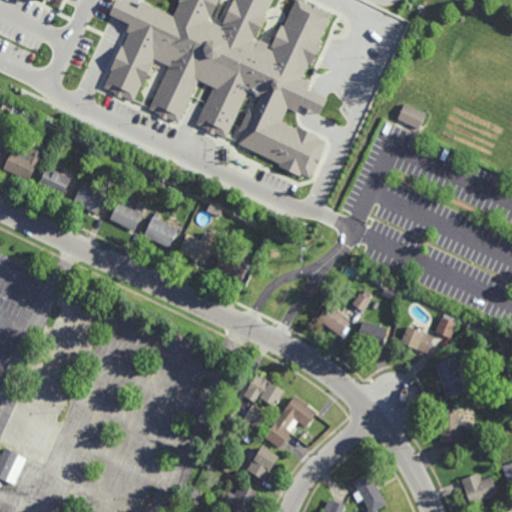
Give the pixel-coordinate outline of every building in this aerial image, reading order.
[(182,0),(214,0),(205,21),(221,28),(233,0),(273,0),(256,38),(271,45),(280,24),(284,24),(295,0),(300,0),(332,14),(310,63),(306,61),(297,79),(306,83),(304,88),(316,94),(325,98),(318,113),(310,110),(300,105),(297,111),(288,107),(281,122),(323,142),(308,174),(238,142),(259,98),(248,92),(227,136),(197,122),(213,87),(199,81),(179,125),(145,110),(164,68),(155,64),(136,105),(99,87),(128,25),(117,20),(107,15),(114,0),(122,0),(127,2),(137,7),(140,0),(175,16),(182,0)] [(420,128),(398,117),(405,102),(427,112),(420,128)] [(33,124),(27,121),(30,115),(36,117),(33,124)] [(12,142),(2,137),(9,122),(19,127),(12,142)] [(54,144),(46,141),(51,130),(59,133),(54,144)] [(33,149),(34,146),(44,151),(39,163),(38,163),(30,180),(4,167),(13,148),(18,150),(21,143),(33,149)] [(64,196),(39,184),(48,165),(72,177),(64,196)] [(92,179),(85,176),(87,171),(95,174),(92,179)] [(88,185),(107,194),(98,213),(75,201),(84,183),(85,183),(87,179),(89,181),(88,185)] [(136,231),(111,218),(120,201),(145,213),(136,231)] [(219,216),(206,211),(210,203),(222,209),(219,216)] [(158,218),(175,227),(175,226),(179,228),(170,247),(145,234),(156,211),(161,213),(158,218)] [(209,233),(218,237),(205,263),(198,260),(197,262),(191,259),(192,257),(179,250),(187,232),(200,238),(204,230),(206,231),(208,226),(212,228),(209,233)] [(266,240),(260,237),(264,230),(270,233),(266,240)] [(283,241),(273,237),(275,230),(286,234),(283,241)] [(240,280),(215,268),(223,251),(248,263),(240,280)] [(273,262),(267,259),(270,253),(276,257),(273,262)] [(364,311),(352,303),(361,292),(372,299),(364,311)] [(340,335),(318,318),(329,303),(352,319),(340,335)] [(452,337),(437,331),(443,316),(458,322),(452,337)] [(383,347),(357,338),(364,320),(389,328),(383,347)] [(429,352),(402,342),(408,325),(435,335),(429,352)] [(460,369),(466,367),(470,379),(464,381),(467,391),(448,397),(437,363),(456,357),(460,369)] [(265,378),(267,376),(274,380),(272,382),(285,390),(276,406),(260,397),(257,403),(244,395),(257,373),(265,378)] [(481,390),(479,385),(487,382),(489,387),(481,390)] [(319,412),(318,414),(317,413),(307,427),(295,418),(288,428),(292,431),(281,448),(265,437),(284,409),(285,409),(295,395),(319,412)] [(261,430),(243,419),(253,404),(271,414),(261,430)] [(461,420),(471,420),(471,430),(467,430),(467,441),(442,441),(442,412),(460,412),(460,413),(461,413),(461,420)] [(249,443),(241,437),(248,427),(256,433),(249,443)] [(265,480),(248,469),(255,458),(263,445),(280,456),(265,480)] [(24,470),(23,470),(16,485),(0,477),(0,461),(6,448),(28,458),(25,464),(26,465),(24,470)] [(511,482),(509,483),(502,465),(511,461),(511,482)] [(21,494),(15,492),(29,463),(35,466),(21,494)] [(27,494),(23,491),(35,467),(40,469),(27,494)] [(375,482),(376,482),(388,503),(373,511),(371,511),(364,498),(358,501),(354,493),(359,491),(353,481),(369,472),(375,482)] [(483,479),(492,476),(499,494),(472,505),(462,480),(480,473),(483,479)] [(258,492),(249,511),(236,511),(230,509),(233,503),(226,499),(230,491),(235,494),(237,489),(239,489),(242,484),(258,492)] [(198,500),(191,496),(195,488),(202,491),(198,500)] [(196,509),(189,506),(193,498),(199,501),(196,509)] [(343,511),(327,511),(324,511),(329,498),(346,505),(343,511)]
